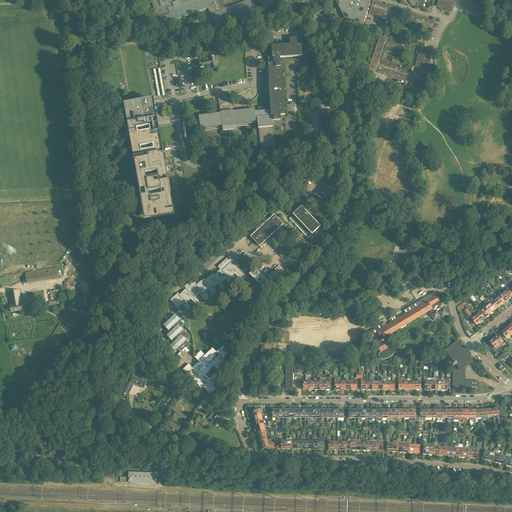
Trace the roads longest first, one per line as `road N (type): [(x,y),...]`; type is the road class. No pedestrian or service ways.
road 1 (residential): [(252,38),(253,83),(174,99),(186,161),(299,147),(315,114)]
road 2 (tertiary): [(239,400),(252,460),(398,461),(511,476)]
road 3 (tertiary): [(511,390),(490,398),(239,400)]
road 4 (tertiary): [(316,266),(338,236),(352,194),(352,111)]
road 5 (residential): [(252,38),(169,37),(124,22),(99,0)]
road 6 (tertiary): [(239,400),(263,329),(316,266)]
road 7 (residential): [(316,266),(346,276),(383,274),(394,271),(402,247),(449,252)]
